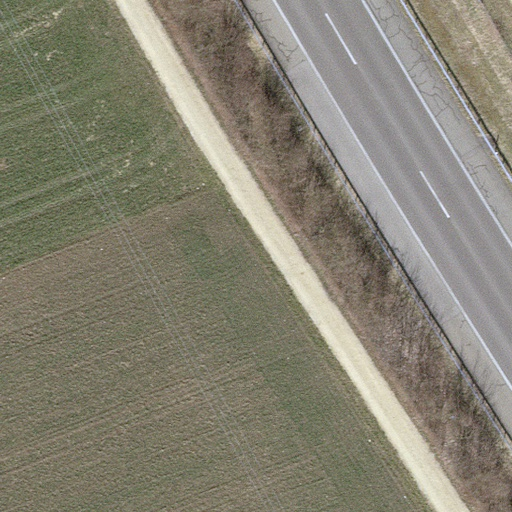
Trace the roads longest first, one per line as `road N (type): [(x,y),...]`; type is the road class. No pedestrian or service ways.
road 1 (track): [(458,511),(236,172),(140,0)]
road 2 (trunk): [(318,0),(511,321)]
